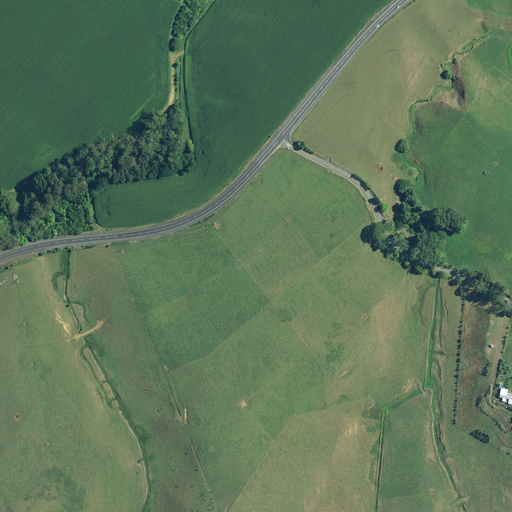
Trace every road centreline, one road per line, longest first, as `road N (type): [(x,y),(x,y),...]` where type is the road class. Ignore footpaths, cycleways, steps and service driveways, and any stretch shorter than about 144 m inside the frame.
road 1 (primary): [(0,256),(39,242),(184,222),(226,195),(283,138)]
road 2 (unclassified): [(511,304),(484,284),(402,258),(358,183),(283,138)]
road 3 (primary): [(283,138),(405,0)]
